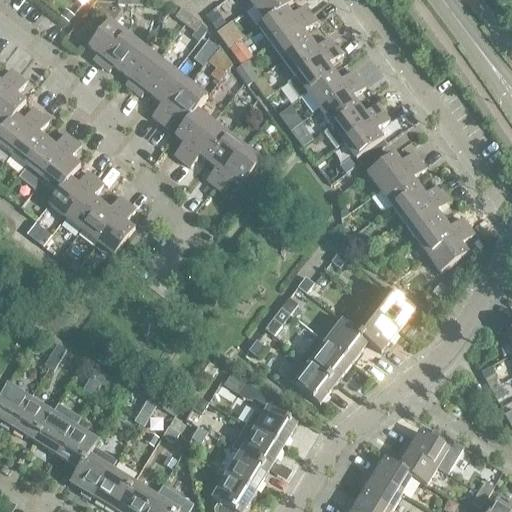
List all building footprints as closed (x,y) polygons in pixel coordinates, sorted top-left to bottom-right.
[(144,8),(143,0),(131,0),(131,8),(144,8)] [(247,0),(254,9),(265,0),(247,0)] [(265,0),(254,9),(266,24),(266,25),(287,10),(287,11),(294,6),(289,0),(265,0)] [(272,47),(312,17),(306,9),(293,19),(287,11),(287,10),(266,25),(266,24),(259,29),(272,47)] [(192,18),(182,10),(175,19),(185,27),(192,18)] [(272,47),(284,63),(311,43),(305,35),(318,26),(312,17),(272,47)] [(202,26),(192,18),(185,27),(195,34),(202,26)] [(94,62),(102,68),(126,36),(110,23),(89,49),(98,56),(94,62)] [(114,68),(122,75),(142,49),(126,36),(102,68),(110,74),(114,68)] [(284,63),(296,80),(336,50),(330,42),(317,52),(311,43),(284,63)] [(158,61),(142,49),(122,75),(131,81),(126,87),(134,93),(158,61)] [(309,96),(335,76),(329,68),(342,58),(336,50),(296,80),(289,86),(301,102),(309,96)] [(217,54),(208,65),(225,78),(233,67),(217,54)] [(175,74),(158,61),(134,93),(142,99),(146,93),(155,100),(175,74)] [(247,64),(236,72),(247,89),(259,80),(247,64)] [(0,83),(0,103),(19,78),(11,72),(2,85),(0,83)] [(153,119),(161,125),(191,86),(175,74),(155,100),(163,106),(153,119)] [(342,85),(335,76),(309,96),(320,112),(361,83),(355,75),(342,85)] [(19,78),(0,103),(0,127),(4,131),(16,116),(16,117),(26,104),(17,97),(27,84),(19,78)] [(254,84),(263,96),(267,102),(275,96),(262,79),(254,84)] [(331,126),(333,129),(360,109),(354,101),(366,91),(361,83),(320,112),(325,118),(324,121),(328,126),(331,126)] [(179,118),(187,125),(197,113),(207,99),(191,86),(161,125),(169,131),(179,118)] [(345,146),(385,116),(379,108),(366,118),(360,109),(333,129),(325,134),(338,151),(345,146)] [(0,148),(11,157),(42,117),(34,110),(24,123),(16,117),(16,116),(4,131),(0,136),(0,148)] [(175,158),(183,164),(213,125),(197,113),(187,125),(176,138),(185,145),(175,158)] [(358,163),(385,143),(378,134),(391,124),(385,116),(345,146),(358,163)] [(42,117),(11,157),(27,169),(48,141),(40,135),(50,122),(42,117)] [(229,138),(213,125),(183,164),(191,170),(201,157),(209,164),(229,138)] [(48,141),(27,169),(42,181),(74,141),(66,135),(56,148),(48,141)] [(245,150),(229,138),(209,164),(218,170),(208,183),(216,189),(245,150)] [(74,141),(42,181),(59,195),(71,180),(71,181),(82,167),(72,160),(82,148),(74,141)] [(233,182),(243,189),(263,163),(245,150),(216,189),(224,195),(233,182)] [(368,177),(381,195),(421,165),(415,157),(402,166),(395,157),(368,177)] [(393,211),(420,190),(413,182),(426,173),(421,165),(381,195),(373,200),(385,216),(393,211)] [(66,220),(97,180),(89,174),(79,187),(71,181),(71,180),(59,195),(50,207),(66,220)] [(105,186),(97,180),(66,220),(82,232),(103,205),(95,199),(105,186)] [(393,211),(405,227),(444,197),(439,189),(426,199),(420,190),(393,211)] [(450,205),(444,197),(405,227),(417,243),(444,223),(437,215),(450,205)] [(111,212),(103,205),(82,232),(97,245),(129,205),(121,199),(111,212)] [(136,211),(129,205),(97,245),(114,258),(136,231),(127,224),(136,211)] [(450,231),(444,223),(417,243),(429,259),(468,230),(462,222),(450,231)] [(468,230),(429,259),(442,276),(468,257),(461,247),(474,238),(468,230)] [(340,271),(348,261),(339,254),(331,264),(340,271)] [(307,297),(315,286),(306,279),(298,290),(307,297)] [(389,292),(372,314),(399,335),(416,313),(389,292)] [(299,307),(289,300),(281,311),(291,318),(299,307)] [(372,314),(357,333),(356,335),(369,345),(369,346),(382,356),(399,335),(372,314)] [(282,328),(273,321),(265,331),(274,338),(282,328)] [(344,323),(327,346),(353,367),(369,346),(369,345),(356,335),(357,333),(344,323)] [(266,349),(257,342),(249,353),(257,360),(266,349)] [(327,346),(311,367),(337,387),(353,367),(327,346)] [(51,358),(60,363),(66,353),(58,347),(51,358)] [(60,363),(51,358),(44,369),(53,374),(60,363)] [(213,379),(218,370),(209,364),(203,373),(213,379)] [(288,383),(294,388),(320,409),(337,387),(311,367),(305,374),(298,369),(294,370),(287,379),(288,383)] [(101,386),(107,377),(96,370),(90,380),(101,386)] [(491,393),(501,387),(495,375),(485,381),(491,393)] [(224,387),(234,393),(239,396),(246,385),(231,376),(224,387)] [(107,377),(101,386),(112,393),(118,384),(107,377)] [(501,387),(491,393),(497,404),(507,398),(501,387)] [(7,388),(0,399),(0,422),(12,431),(30,402),(7,388)] [(193,412),(201,417),(203,417),(209,407),(199,401),(193,412)] [(12,431),(34,444),(52,415),(30,402),(12,431)] [(148,403),(141,414),(151,419),(157,409),(148,403)] [(57,458),(75,430),(81,420),(57,406),(52,415),(34,444),(57,458)] [(246,429),(283,451),(297,428),(269,411),(263,420),(255,415),(246,429)] [(144,430),(151,419),(141,414),(135,424),(144,430)] [(283,451),(246,429),(232,451),(241,456),(241,457),(269,474),(283,451)] [(98,444),(75,430),(57,458),(79,472),(80,472),(88,458),(90,458),(95,449),(98,444)] [(179,437),(168,430),(163,439),(174,445),(179,437)] [(199,431),(192,442),(201,447),(208,437),(199,431)] [(403,450),(438,471),(449,452),(421,435),(415,445),(408,441),(403,450)] [(118,463),(95,449),(90,458),(88,458),(80,472),(79,472),(69,486),(82,494),(80,497),(89,503),(91,500),(94,502),(112,472),(118,463)] [(438,471),(403,450),(397,459),(404,462),(398,471),(413,480),(412,481),(426,489),(438,471)] [(241,457),(227,479),(256,496),(269,474),(241,457)] [(402,498),(412,481),(413,480),(398,471),(384,462),(379,472),(372,468),(367,476),(402,498)] [(276,463),(267,482),(282,489),(292,470),(276,463)] [(94,502),(110,511),(118,511),(134,486),(112,472),(94,502)] [(392,511),(402,498),(367,476),(361,485),(367,489),(362,497),(385,511),(392,511)] [(213,502),(219,505),(215,511),(245,511),(256,496),(227,479),(213,502)] [(484,484),(477,496),(487,501),(494,490),(484,484)] [(118,511),(149,511),(157,500),(134,486),(118,511)] [(471,506),(481,511),(487,501),(477,496),(471,506)] [(346,510),(348,511),(385,511),(362,497),(356,506),(350,503),(346,510)] [(176,511),(157,500),(149,511),(176,511)]
